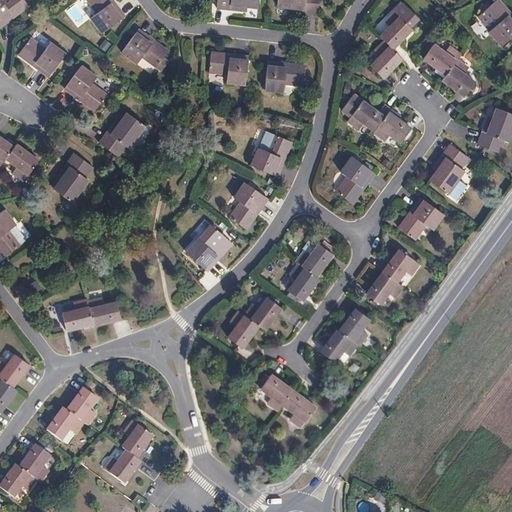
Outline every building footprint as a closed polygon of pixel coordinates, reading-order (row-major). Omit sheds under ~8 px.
[(24,0),(0,0),(0,25),(9,19),(6,16),(13,10),(16,14),(28,5),(24,0)] [(85,0),(95,14),(90,18),(101,34),(125,18),(117,7),(115,8),(110,1),(111,0),(85,0)] [(218,0),(217,7),(239,10),(239,5),(248,6),(257,7),(258,0),(218,0)] [(278,0),(277,9),(288,10),(297,11),(296,16),(315,17),(316,0),(278,0)] [(502,0),(497,0),(484,11),(495,25),(488,30),(501,47),(511,38),(511,19),(511,20),(506,13),(510,10),(502,0)] [(409,26),(417,17),(400,1),(381,21),(387,26),(377,35),(382,39),(391,48),(403,35),(401,33),(409,26)] [(9,19),(16,14),(13,10),(6,16),(9,19)] [(138,26),(121,49),(137,61),(141,56),(155,66),(168,50),(156,41),(154,43),(147,38),(149,35),(138,26)] [(403,35),(411,28),(409,26),(401,33),(403,35)] [(156,41),(149,35),(147,38),(154,43),(156,41)] [(32,36),(20,53),(31,61),(34,58),(41,64),(39,67),(50,76),(68,52),(51,39),(46,46),(32,36)] [(391,62),(398,54),(391,48),(382,39),(371,51),(376,56),(367,66),(381,79),(393,65),(391,62)] [(105,52),(109,44),(103,40),(98,48),(105,52)] [(457,58),(462,52),(449,43),(445,50),(434,41),(423,56),(437,67),(440,64),(448,71),(457,58)] [(211,51),(209,72),(226,74),(225,82),(245,85),(249,56),(236,55),(235,59),(227,58),(227,53),(211,51)] [(393,65),(401,57),(398,54),(391,62),(393,65)] [(41,64),(34,58),(31,61),(39,67),(41,64)] [(466,96),(477,80),(466,73),(471,67),(457,58),(448,71),(446,73),(444,75),(454,82),(451,85),(466,96)] [(266,60),(264,90),(283,93),(284,83),(302,86),(304,65),(288,63),(287,68),(279,67),(280,62),(266,60)] [(448,71),(440,64),(437,67),(446,73),(448,71)] [(80,66),(62,90),(72,97),(75,94),(83,99),(80,103),(93,112),(106,96),(91,85),(96,78),(80,66)] [(454,82),(444,75),(442,79),(451,85),(454,82)] [(83,99),(75,94),(72,97),(80,103),(83,99)] [(348,117),(345,121),(358,130),(362,125),(373,133),(386,115),(391,109),(384,104),(378,113),(369,107),(367,109),(359,103),(360,101),(352,95),(341,111),(348,117)] [(485,127),(479,144),(500,153),(505,141),(507,141),(511,128),(511,113),(497,108),(493,119),(489,129),(485,127)] [(112,124),(100,141),(118,154),(126,144),(128,146),(145,123),(127,110),(120,119),(115,126),(112,124)] [(411,131),(397,120),(396,120),(395,121),(386,115),(373,133),(372,134),(384,143),(389,137),(400,145),(411,131)] [(115,126),(120,119),(117,117),(112,124),(115,126)] [(257,146),(249,165),(275,176),(280,164),(277,163),(281,153),(284,155),(290,141),(272,133),(267,131),(260,147),(257,146)] [(12,149),(3,143),(5,140),(0,136),(0,165),(2,163),(12,149)] [(14,147),(5,140),(3,143),(12,149),(14,147)] [(436,170),(429,178),(446,190),(462,168),(460,166),(467,157),(450,143),(437,159),(442,162),(436,170)] [(29,173),(37,162),(29,156),(30,154),(16,144),(14,147),(2,163),(14,171),(18,166),(29,173)] [(60,177),(54,185),(72,198),(88,177),(85,174),(93,163),(75,150),(63,167),(66,169),(60,177)] [(39,160),(30,154),(29,156),(37,162),(39,160)] [(376,174),(352,157),(340,173),(347,178),(336,192),(353,205),(362,192),(359,190),(365,182),(368,184),(376,174)] [(436,170),(442,162),(437,159),(432,167),(436,170)] [(60,177),(66,169),(63,167),(57,174),(60,177)] [(247,183),(244,180),(232,195),(238,200),(227,213),(244,226),(253,214),(250,212),(256,205),(259,207),(266,197),(254,188),(247,183)] [(257,185),(249,180),(247,183),(254,188),(257,185)] [(362,192),(368,184),(365,182),(359,190),(362,192)] [(407,215),(399,227),(415,240),(425,226),(431,230),(444,215),(421,197),(412,208),(416,211),(411,218),(407,215)] [(253,214),(259,207),(256,205),(250,212),(253,214)] [(5,208),(0,211),(0,249),(5,256),(22,243),(11,229),(17,224),(5,208)] [(411,218),(416,211),(412,208),(407,215),(411,218)] [(199,235),(184,251),(205,271),(214,261),(211,259),(218,251),(221,254),(232,243),(216,228),(205,241),(199,235)] [(322,268),(333,253),(330,250),(333,246),(323,239),(320,243),(318,242),(316,244),(309,238),(302,247),(304,249),(295,261),(298,263),(313,274),(319,266),(322,268)] [(397,259),(403,250),(400,248),(394,257),(397,259)] [(412,277),(421,264),(403,250),(397,259),(394,257),(392,259),(387,255),(378,267),(383,271),(386,273),(398,283),(406,272),(412,277)] [(214,261),(221,254),(218,251),(211,259),(214,261)] [(301,301),(312,286),(309,284),(316,276),(313,274),(298,263),(288,275),(295,280),(286,291),(290,294),(288,297),(297,304),(299,300),(301,301)] [(316,276),(322,268),(319,266),(313,274),(316,276)] [(380,282),(386,273),(383,271),(376,280),(380,282)] [(395,300),(404,287),(398,283),(386,273),(380,282),(376,280),(365,295),(380,306),(388,296),(395,300)] [(312,286),(319,278),(316,276),(309,284),(312,286)] [(22,290),(29,297),(38,290),(32,282),(22,290)] [(271,320),(281,306),(266,295),(258,306),(252,301),(243,313),(256,323),(258,324),(262,327),(268,318),(271,320)] [(122,318),(117,300),(104,303),(102,296),(87,301),(93,320),(93,322),(103,319),(104,322),(122,318)] [(87,301),(87,298),(71,301),(74,309),(61,312),(66,330),(83,326),(82,323),(93,320),(87,301)] [(369,333),(364,329),(372,318),(357,306),(346,321),(349,324),(342,332),(358,344),(360,346),(369,333)] [(252,333),(250,331),(256,323),(243,313),(238,309),(229,322),(234,326),(226,337),(241,348),(252,333)] [(264,329),(271,320),(268,318),(262,327),(264,329)] [(342,332),(349,324),(346,321),(339,330),(342,332)] [(252,333),(258,324),(256,323),(250,331),(252,333)] [(333,339),(339,330),(337,328),(331,337),(333,339)] [(342,332),(339,330),(333,339),(331,337),(320,352),(333,363),(341,352),(348,357),(358,344),(342,332)] [(18,377),(28,362),(14,352),(6,363),(0,359),(0,376),(10,384),(16,375),(18,377)] [(291,393),(282,387),(285,385),(270,373),(259,388),(270,396),(265,402),(277,411),(282,406),(291,393)] [(12,385),(18,377),(16,375),(10,384),(12,385)] [(0,411),(11,396),(8,395),(14,387),(12,385),(10,384),(0,376),(0,411)] [(89,406),(96,396),(82,385),(71,399),(74,401),(67,409),(84,422),(85,423),(95,410),(89,406)] [(293,391),(285,385),(282,387),(291,393),(293,391)] [(11,396),(16,388),(14,387),(8,395),(11,396)] [(301,428),(315,410),(306,404),(308,402),(293,391),(291,393),(282,406),(293,413),(290,420),(301,428)] [(67,409),(74,401),(71,399),(65,407),(66,408),(67,409)] [(316,408),(308,402),(306,404),(315,410),(316,408)] [(59,417),(66,408),(65,407),(64,406),(57,415),(59,417)] [(74,434),(84,422),(67,409),(66,408),(59,417),(57,415),(47,428),(61,440),(69,430),(74,434)] [(138,459),(150,443),(147,441),(153,433),(135,420),(126,432),(132,436),(123,448),(126,449),(138,459)] [(150,443),(155,435),(153,433),(147,441),(150,443)] [(43,465),(51,454),(36,444),(25,459),(28,460),(21,469),(36,480),(40,482),(49,470),(43,465)] [(130,476),(141,461),(138,459),(126,449),(118,460),(114,456),(104,469),(122,482),(128,474),(130,476)] [(21,469),(28,460),(25,459),(19,467),(21,469)] [(12,475),(18,467),(16,465),(10,473),(12,475)] [(19,467),(18,467),(12,475),(10,473),(0,486),(0,488),(13,498),(21,488),(27,492),(36,480),(21,469),(19,467)] [(125,484),(130,476),(128,474),(122,482),(125,484)]
